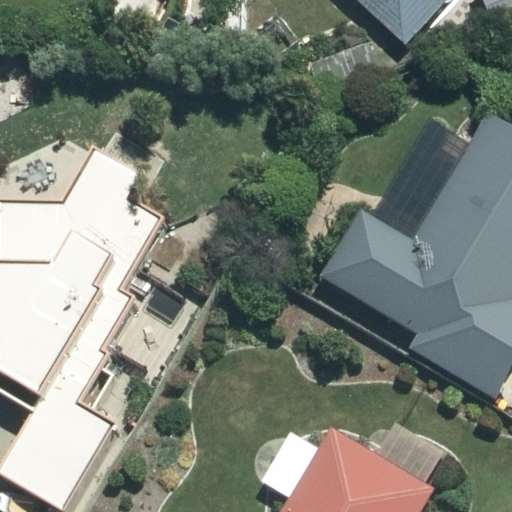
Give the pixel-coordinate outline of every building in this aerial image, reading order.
[(173,0),(121,0),(115,23),(162,37),(173,0)] [(352,0),(414,55),(463,0),(352,0)] [(511,44),(511,0),(487,0),(503,47),(511,44)] [(511,138),(496,130),(478,163),(437,139),(403,199),(440,220),(421,254),(370,225),(331,294),(427,348),(419,363),(507,412),(511,402),(511,138)] [(5,409),(44,432),(10,491),(45,511),(80,511),(120,445),(72,417),(172,231),(139,213),(153,186),(106,161),(75,219),(2,224),(5,409)] [(395,441),(380,467),(342,445),(330,466),(298,448),(270,496),(296,511),(436,511),(441,504),(429,496),(444,469),(395,441)]
